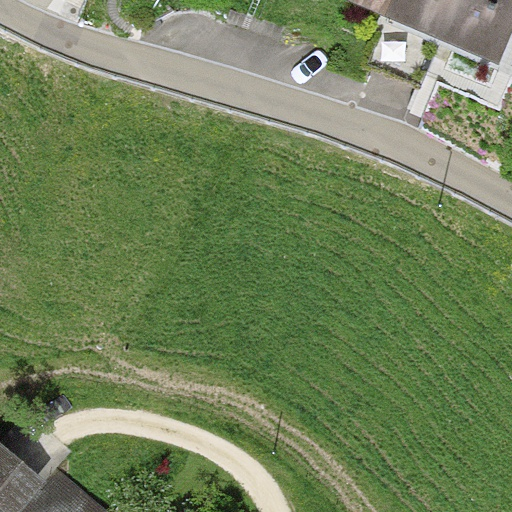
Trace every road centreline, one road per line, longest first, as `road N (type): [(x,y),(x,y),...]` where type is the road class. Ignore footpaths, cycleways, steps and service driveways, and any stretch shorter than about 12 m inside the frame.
road 1 (residential): [(511,213),(317,120),(0,20)]
road 2 (track): [(275,511),(243,470),(199,436),(108,418),(73,424),(56,450)]
